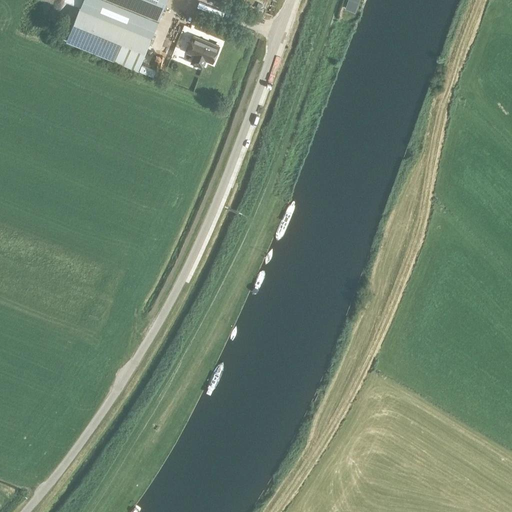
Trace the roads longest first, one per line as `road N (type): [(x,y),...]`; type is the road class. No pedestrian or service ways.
road 1 (unclassified): [(25,511),(100,414),(183,275),(290,0)]
road 2 (track): [(95,511),(230,282),(339,0)]
